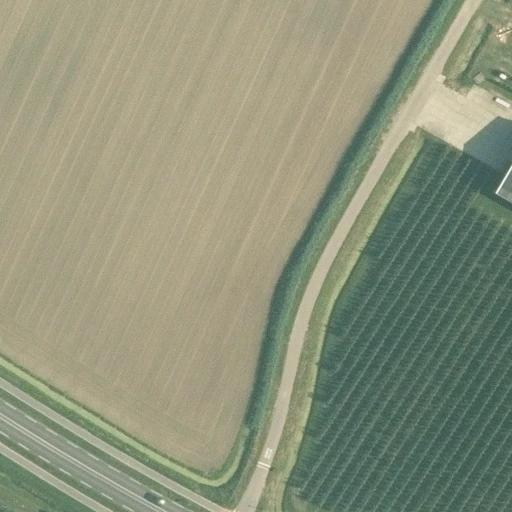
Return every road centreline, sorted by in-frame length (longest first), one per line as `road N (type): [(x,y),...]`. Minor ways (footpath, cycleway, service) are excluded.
road 1 (unclassified): [(250,511),(326,252),(473,0)]
road 2 (primary): [(160,511),(0,419)]
